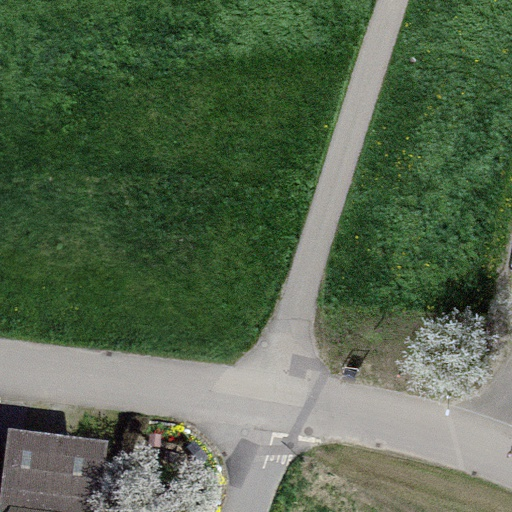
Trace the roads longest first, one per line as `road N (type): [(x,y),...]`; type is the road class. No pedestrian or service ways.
road 1 (track): [(390,0),(299,299),(276,406)]
road 2 (unclassified): [(0,364),(276,406)]
road 3 (unclassified): [(276,406),(511,470)]
